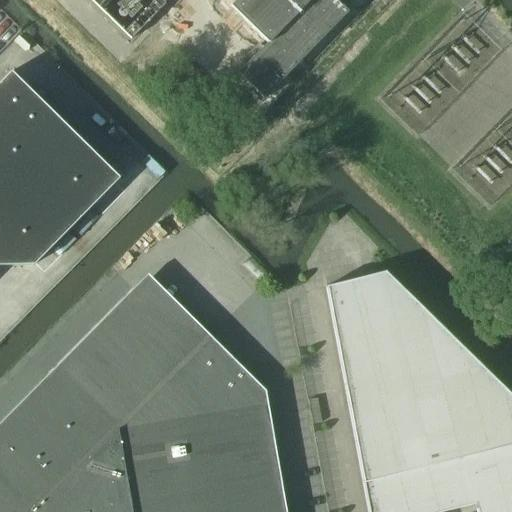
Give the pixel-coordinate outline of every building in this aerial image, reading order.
[(89,0),(130,39),(165,4),(161,0),(153,0),(123,31),(99,7),(105,0),(89,0)] [(266,43),(237,73),(263,98),(347,12),(334,0),(234,0),(228,6),(266,43)] [(0,266),(33,265),(118,179),(10,72),(0,82),(0,266)] [(367,511),(445,511),(447,511),(475,505),(476,511),(511,511),(511,397),(384,272),(326,287),(367,511)] [(210,338),(209,337),(195,351),(133,290),(132,290),(57,366),(53,370),(48,375),(0,423),(0,511),(285,511),(284,506),(283,499),(282,494),(264,392),(260,388),(256,384),(210,338)]
